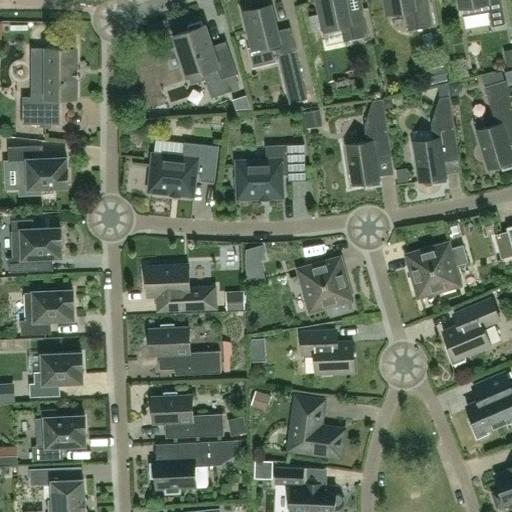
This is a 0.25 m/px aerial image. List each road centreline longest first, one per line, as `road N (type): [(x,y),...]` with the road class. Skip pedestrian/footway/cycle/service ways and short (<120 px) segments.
road 1 (residential): [(124,511),(111,223)]
road 2 (residential): [(111,223),(242,232),(370,225)]
road 3 (residential): [(111,223),(116,21)]
road 4 (residential): [(478,511),(443,421),(406,369)]
road 5 (residential): [(406,369),(370,225)]
road 6 (residential): [(406,369),(375,455),(369,511)]
road 7 (residential): [(370,225),(511,196)]
